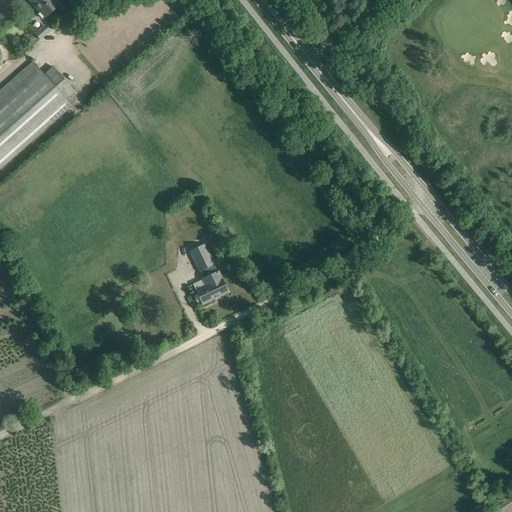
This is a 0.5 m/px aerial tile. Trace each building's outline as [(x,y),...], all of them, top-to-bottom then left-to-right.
[(41,10),(46,17),(58,7),(52,0),(32,0),(40,11),(41,10)] [(39,29),(35,33),(41,39),(51,29),(39,16),(33,23),(39,29)] [(0,169),(72,106),(66,100),(75,92),(65,81),(63,82),(56,74),(58,73),(52,67),(43,75),(32,62),(27,67),(28,68),(0,92),(0,169)] [(209,237),(199,217),(196,219),(192,211),(180,217),(193,245),(209,237)] [(203,245),(190,252),(199,272),(213,265),(203,245)] [(217,266),(200,273),(203,278),(219,271),(217,266)] [(196,291),(198,295),(202,305),(227,293),(218,272),(202,279),(206,287),(196,291)] [(511,477),(501,483),(506,491),(511,487),(511,477)]
